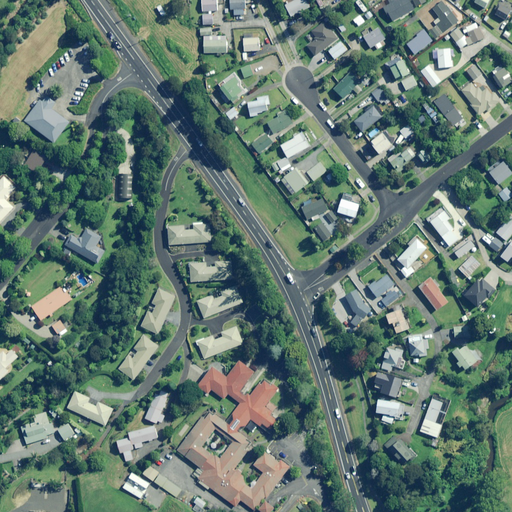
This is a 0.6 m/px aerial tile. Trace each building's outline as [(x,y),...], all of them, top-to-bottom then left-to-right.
[(201,0),(202,11),(209,11),(209,13),(207,13),(207,14),(202,15),(203,24),(213,24),(212,14),(212,11),(218,10),(217,0),(201,0)] [(244,9),(245,9),(245,0),(229,0),(230,15),(244,15),(244,9)] [(291,17),(310,7),(306,0),(294,0),(285,5),(291,17)] [(415,10),(409,0),(398,0),(382,8),(387,16),(389,15),(393,21),(415,10)] [(472,0),(472,1),(485,8),(489,0),(472,0)] [(443,33),(459,21),(443,1),(433,9),(442,20),(437,24),(443,33)] [(511,10),(498,2),(492,12),(506,20),(511,10)] [(358,26),(365,22),(360,15),(353,20),(358,26)] [(479,27),(477,28),(475,24),(463,30),(467,38),(464,39),(460,29),(451,33),(459,49),(468,44),(469,45),(484,38),(479,27)] [(212,36),(212,27),(200,28),(200,36),(204,36),(204,53),(227,52),(226,36),(212,36)] [(383,40),(385,39),(379,28),(373,31),(371,29),(368,31),(369,33),(364,37),(370,48),(375,45),(378,49),(385,44),(383,40)] [(415,55),(433,41),(424,29),(417,35),(417,36),(407,44),(415,55)] [(259,50),(259,38),(243,39),(244,53),(242,53),(243,60),(247,59),(247,51),(259,50)] [(335,59),(347,50),(341,42),(328,51),(335,59)] [(452,55),(454,55),(453,48),(433,50),(433,58),(438,58),(439,68),(453,67),(452,55)] [(397,80),(410,73),(402,59),(389,66),(397,80)] [(501,89),(511,81),(511,77),(504,64),(496,69),(498,72),(493,75),(501,89)] [(244,78),(254,75),(250,65),(240,69),(244,78)] [(433,87),(441,81),(429,65),(421,71),(433,87)] [(473,81),(482,74),(475,65),(466,72),(473,81)] [(370,81),(366,76),(361,81),(349,70),(344,75),(345,77),(333,89),(344,99),(353,89),(358,94),(370,81)] [(237,84),(240,82),(235,76),(218,89),(228,102),(243,91),(237,84)] [(406,91),(417,85),(412,76),(401,81),(406,91)] [(479,88),(476,89),(471,83),(461,90),(479,115),(487,109),(488,111),(500,102),(494,93),(491,95),(487,89),(482,92),(479,88)] [(386,105),(391,101),(379,87),(372,93),(381,104),(384,101),(386,105)] [(453,127),(464,119),(444,93),(433,101),(453,127)] [(52,109),(56,103),(45,94),(25,121),(54,143),(70,122),(52,109)] [(267,105),(270,104),(268,95),(258,98),(258,101),(248,103),(250,117),(258,115),(258,113),(268,111),(267,105)] [(364,131),(383,116),(375,105),(355,120),(364,131)] [(231,120),(239,113),(234,107),(226,114),(231,120)] [(432,118),(437,114),(432,108),(427,112),(432,118)] [(274,134),(293,124),(286,110),(277,115),(278,117),(267,122),(274,134)] [(422,124),(426,120),(422,115),(418,119),(422,124)] [(22,120),(16,116),(12,122),(18,126),(22,120)] [(406,139),(414,133),(408,125),(400,130),(406,139)] [(380,154),(395,142),(386,130),(371,142),(380,154)] [(288,158),(310,146),(302,131),(293,136),(295,138),(281,145),(288,158)] [(274,143),(266,133),(252,145),(255,149),(253,151),(258,157),(274,143)] [(411,149),(408,151),(407,150),(401,154),(398,151),(388,159),(399,173),(405,168),(408,171),(411,168),(407,162),(415,155),(411,149)] [(424,165),(432,159),(424,149),(416,154),(424,165)] [(280,175),(284,173),(282,171),(291,166),(286,157),(277,162),(281,170),(278,171),(280,175)] [(499,184),(511,174),(511,171),(504,160),(489,171),(499,184)] [(313,182),(327,171),(321,162),(306,172),(313,182)] [(293,195),(309,183),(297,167),(281,179),(293,195)] [(115,199),(132,200),(133,175),(116,174),(115,199)] [(0,221),(14,207),(5,199),(16,188),(4,176),(0,179),(0,221)] [(505,202),(511,196),(511,193),(507,187),(499,194),(505,202)] [(318,215),(328,210),(323,199),(301,208),(306,220),(312,217),(313,220),(319,218),(318,215)] [(356,217),(360,205),(341,199),(337,212),(356,217)] [(322,218),(334,236),(344,228),(339,220),(334,224),(333,222),(338,219),(332,210),(322,218)] [(447,220),(450,218),(445,211),(431,221),(444,239),(441,242),(446,249),(459,239),(452,231),(454,229),(447,220)] [(506,241),(511,233),(511,216),(510,215),(496,233),(506,241)] [(324,241),(332,235),(322,222),(314,228),(324,241)] [(210,224),(202,224),(202,223),(193,224),(194,229),(184,230),(184,226),(167,227),(168,245),(211,242),(210,224)] [(97,246),(102,237),(87,228),(80,240),(71,235),(65,245),(67,246),(64,253),(69,255),(72,249),(98,264),(105,251),(97,246)] [(500,250),(504,244),(493,237),(489,243),(500,250)] [(407,269),(427,248),(417,239),(397,260),(407,269)] [(340,248),(336,243),(330,247),(335,253),(340,248)] [(467,278),(472,273),(461,260),(455,265),(467,278)] [(191,282),(233,279),(231,261),(215,262),(216,267),(206,267),(206,263),(190,264),(191,282)] [(377,298),(395,285),(387,275),(370,288),(377,298)] [(437,311),(449,302),(431,277),(419,286),(437,311)] [(480,282),(477,280),(465,296),(481,308),(496,289),(483,279),(480,282)] [(204,318),(243,303),(236,285),(221,291),(223,296),(214,299),(212,295),(197,301),(204,318)] [(67,292),(64,293),(60,287),(31,306),(41,320),(72,299),(67,292)] [(157,334),(176,296),(159,288),(141,326),(157,334)] [(386,296),(381,301),(386,307),(400,295),(395,290),(393,292),(391,289),(385,294),(386,296)] [(363,322),(364,302),(347,302),(346,316),(350,316),(350,324),(355,324),(355,322),(363,322)] [(396,334),(409,329),(399,304),(393,306),(395,311),(386,315),(390,324),(392,323),(396,334)] [(61,335),(68,331),(60,320),(50,326),(56,335),(59,332),(61,335)] [(455,338),(472,336),(471,325),(454,327),(455,338)] [(204,359),(243,344),(236,327),(221,332),(223,337),(214,340),(212,335),(197,341),(204,359)] [(134,380),(158,346),(143,335),(119,369),(134,380)] [(427,340),(422,340),(421,336),(410,338),(411,342),(409,342),(411,356),(419,354),(420,357),(427,356),(426,349),(429,349),(427,340)] [(475,350),(472,353),(466,345),(460,350),(458,348),(452,352),(459,361),(456,363),(460,367),(462,365),(466,370),(473,365),(475,368),(483,362),(475,350)] [(399,358),(402,358),(403,352),(386,348),(381,368),(392,371),(393,364),(397,365),(399,358)] [(6,368),(18,357),(12,350),(6,355),(3,351),(0,354),(0,380),(9,372),(6,368)] [(240,406),(225,427),(206,413),(177,451),(202,470),(196,478),(234,506),(240,498),(253,508),(286,465),(265,449),(253,465),(262,472),(250,488),(243,483),(242,476),(231,468),(250,443),(236,433),(248,419),(267,433),(278,419),(263,407),(276,390),(261,379),(248,397),(239,390),(252,372),(240,363),(227,380),(209,367),(194,386),(207,396),(210,390),(222,399),(225,395),(240,406)] [(396,398),(403,379),(387,374),(381,393),(396,398)] [(168,399),(166,398),(168,393),(161,390),(159,395),(156,394),(145,418),(157,423),(158,421),(161,422),(165,416),(161,414),(168,399)] [(88,402),(90,398),(75,391),(67,408),(105,426),(113,409),(98,402),(96,406),(88,402)] [(438,437),(451,401),(434,395),(421,431),(438,437)] [(404,406),(400,405),(400,403),(378,400),(375,422),(393,424),(393,419),(402,420),(404,406)] [(53,421),(58,414),(47,404),(42,410),(47,414),(49,412),(52,414),(49,418),(53,421)] [(37,422),(42,421),(47,419),(46,414),(36,417),(37,422)] [(42,421),(37,422),(21,427),(26,444),(47,438),(47,435),(54,433),(51,423),(44,426),(42,421)] [(64,440),(74,434),(68,423),(57,430),(64,440)] [(158,438),(155,426),(128,433),(130,438),(116,441),(119,453),(123,452),(126,462),(133,460),(131,450),(144,446),(143,442),(158,438)] [(410,447),(409,449),(402,440),(390,449),(404,465),(411,459),(413,460),(418,456),(410,447)] [(153,481),(154,482),(160,474),(158,473),(159,473),(149,465),(143,474),(153,481)] [(154,482),(163,488),(168,480),(160,474),(154,482)] [(182,489),(168,480),(163,488),(176,497),(182,489)] [(207,504),(196,496),(192,502),(203,509),(207,504)] [(303,508),(299,503),(295,507),(299,511),(303,508)]
